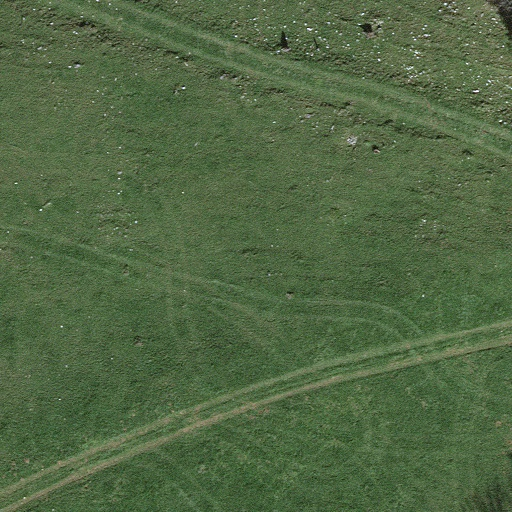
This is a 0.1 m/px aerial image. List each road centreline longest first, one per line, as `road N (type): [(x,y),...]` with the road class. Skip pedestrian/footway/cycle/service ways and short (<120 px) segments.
road 1 (track): [(0,503),(43,478),(261,394),(511,331)]
road 2 (track): [(511,151),(60,0)]
